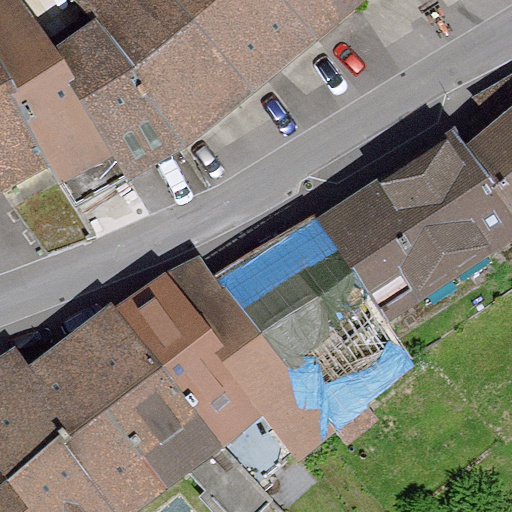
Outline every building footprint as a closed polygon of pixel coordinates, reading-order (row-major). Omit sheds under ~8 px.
[(0,0),(0,77),(77,206),(127,177),(14,0),(10,3),(7,0),(0,0)] [(14,0),(127,177),(182,146),(81,12),(71,0),(14,0)] [(313,40),(276,0),(71,0),(81,12),(96,0),(169,0),(252,91),(313,40)] [(169,0),(96,0),(81,12),(182,146),(214,122),(252,91),(169,0)] [(276,0),(313,40),(360,2),(357,0),(276,0)] [(0,193),(47,168),(57,183),(59,182),(75,207),(77,206),(0,77),(0,193)] [(511,126),(471,159),(511,215),(511,126)] [(459,142),(322,230),(381,320),(511,234),(511,215),(471,159),(459,142)] [(218,289),(331,425),(346,442),(373,421),(359,402),(408,361),(381,320),(322,230),(218,289)] [(218,289),(204,269),(167,285),(295,454),(331,425),(218,289)] [(115,316),(217,444),(257,486),(295,454),(167,285),(166,287),(164,288),(164,290),(163,292),(119,318),(116,315),(115,316)] [(65,444),(109,511),(124,511),(217,444),(115,316),(29,381),(15,360),(0,369),(0,466),(11,482),(65,444)] [(0,511),(109,511),(65,444),(11,482),(15,488),(0,499),(0,511)] [(0,499),(15,488),(11,482),(0,466),(0,499)]
